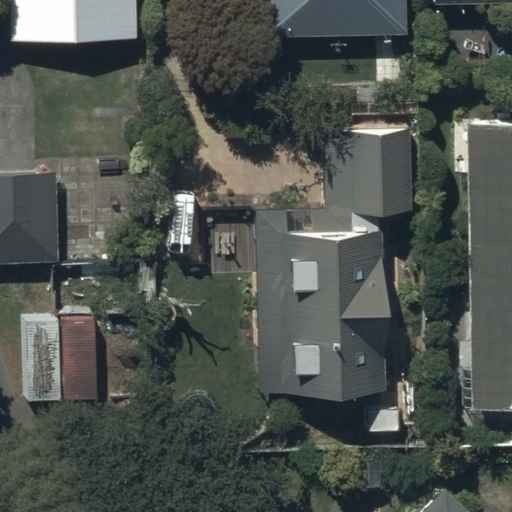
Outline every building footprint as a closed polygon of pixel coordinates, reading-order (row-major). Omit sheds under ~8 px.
[(5,0),(7,45),(131,42),(129,0),(5,0)] [(402,38),(400,0),(263,0),(265,42),(402,38)] [(511,0),(428,0),(429,9),(511,7),(511,0)] [(511,412),(511,130),(461,132),(469,413),(511,412)] [(400,131),(319,135),(321,212),(249,214),(256,400),(286,399),(330,409),(378,393),(376,224),(405,213),(400,131)] [(56,174),(0,175),(0,264),(59,262),(56,174)] [(54,404),(52,345),(21,346),(23,405),(54,404)] [(461,511),(441,493),(423,511),(461,511)]
